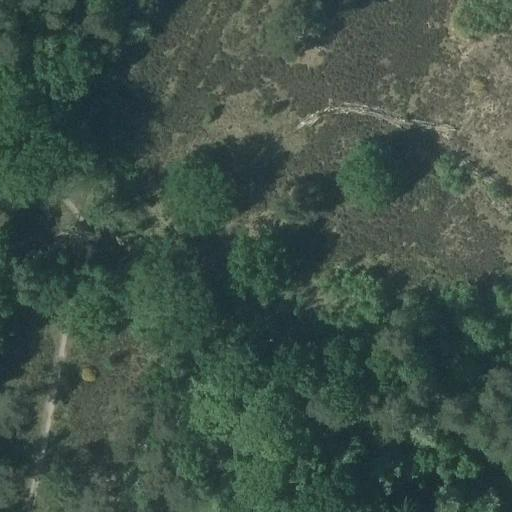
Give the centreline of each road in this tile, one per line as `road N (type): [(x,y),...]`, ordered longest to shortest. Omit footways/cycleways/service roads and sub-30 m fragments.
road 1 (track): [(32,511),(69,319),(116,209)]
road 2 (track): [(0,80),(116,209)]
